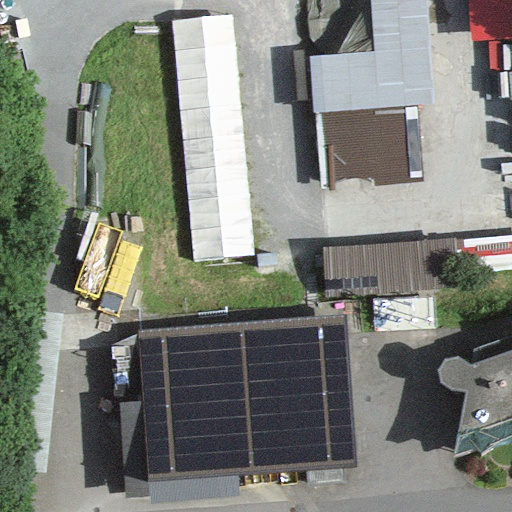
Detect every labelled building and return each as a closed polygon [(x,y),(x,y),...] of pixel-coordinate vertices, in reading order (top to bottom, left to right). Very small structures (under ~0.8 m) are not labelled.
[(313,67),(322,193),(419,186),(414,116),(434,115),(425,0),(367,0),(372,63),(313,67)] [(252,258),(237,50),(178,55),(194,263),(252,258)] [(457,292),(453,245),(325,254),(328,302),(457,292)] [(0,470),(38,477),(62,329),(5,321),(0,354),(0,470)] [(354,482),(345,325),(142,337),(151,494),(354,482)] [(467,403),(453,473),(511,450),(511,343),(476,356),(468,374),(458,368),(446,372),(440,383),(445,395),(453,400),(467,403)]
